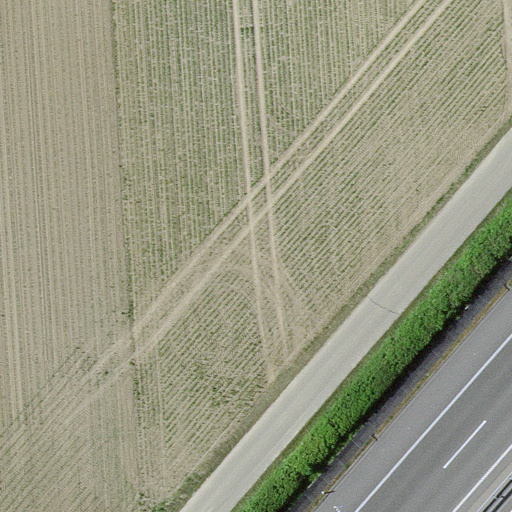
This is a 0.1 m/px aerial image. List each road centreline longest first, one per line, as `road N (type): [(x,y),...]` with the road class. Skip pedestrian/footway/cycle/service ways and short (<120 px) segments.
road 1 (track): [(204,511),(511,157)]
road 2 (motorway): [(511,391),(405,511)]
